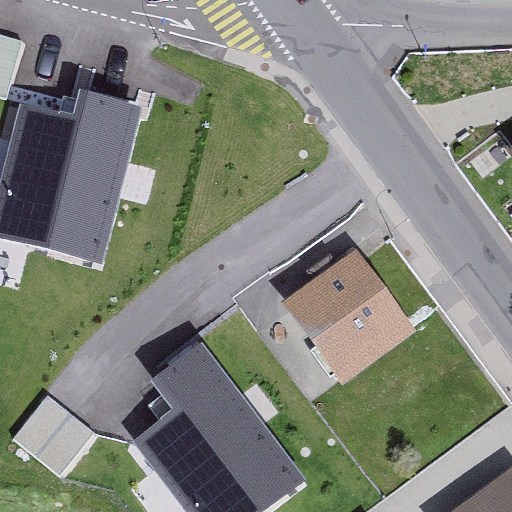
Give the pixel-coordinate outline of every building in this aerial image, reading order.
[(0,162),(0,243),(98,264),(130,107),(59,93),(54,117),(11,109),(0,162)] [(418,324),(360,241),(260,311),(319,393),(418,324)] [(202,336),(138,381),(163,417),(130,440),(180,511),(252,511),(302,478),(202,336)] [(16,441),(66,468),(92,420),(42,393),(16,441)] [(511,511),(511,493),(485,511),(511,511)]
